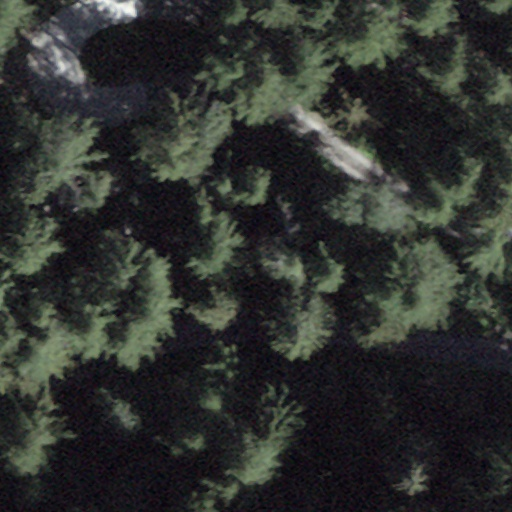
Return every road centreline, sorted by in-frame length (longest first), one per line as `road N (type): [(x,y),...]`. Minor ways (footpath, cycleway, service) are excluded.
road 1 (track): [(451,0),(318,12),(127,4),(70,18),(48,58),(70,104),(124,103),(185,81),(238,83),(420,210),(511,251)]
road 2 (track): [(511,361),(443,339),(234,324),(118,349),(0,392)]
